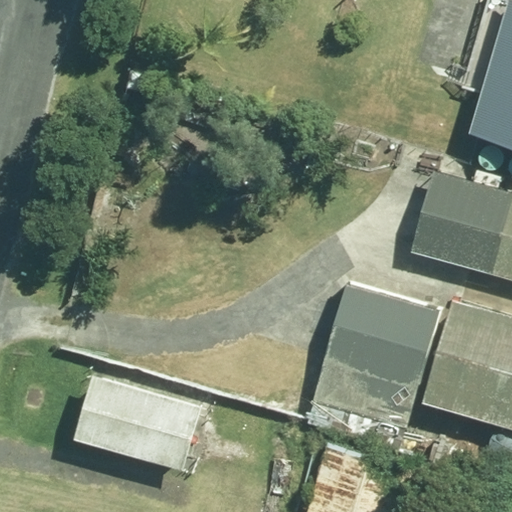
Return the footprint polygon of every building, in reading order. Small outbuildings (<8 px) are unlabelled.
[(511,0),(490,0),(477,45),(498,51),(474,135),(511,146),(511,0)] [(511,190),(435,169),(413,248),(511,275),(511,190)] [(425,402),(450,312),(347,284),(317,390),(407,415),(412,398),(425,402)] [(511,426),(511,317),(453,301),(450,312),(425,402),(511,426)] [(205,400),(92,369),(74,436),(187,467),(205,400)] [(406,511),(419,465),(328,440),(308,511),(406,511)]
